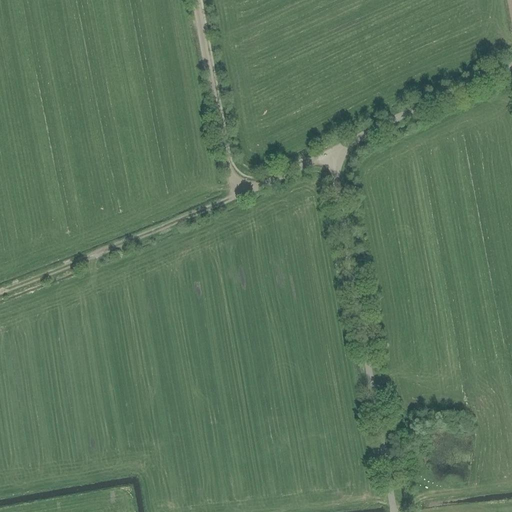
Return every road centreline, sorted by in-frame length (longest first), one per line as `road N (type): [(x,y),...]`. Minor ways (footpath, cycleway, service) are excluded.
road 1 (unclassified): [(395,511),(332,152),(511,67)]
road 2 (track): [(332,152),(250,188),(227,167),(198,0)]
